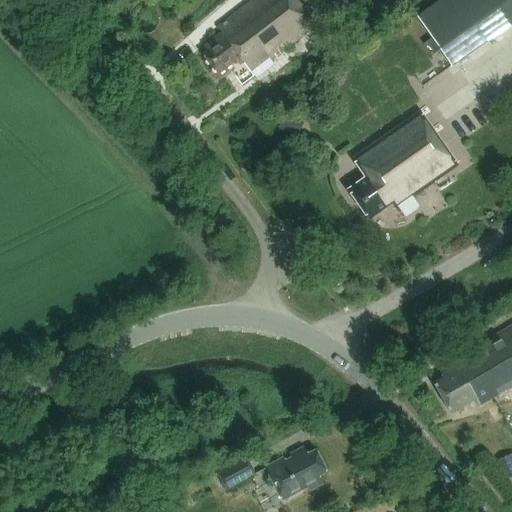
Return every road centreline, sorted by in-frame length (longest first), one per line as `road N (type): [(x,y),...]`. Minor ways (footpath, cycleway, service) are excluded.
road 1 (residential): [(256,320),(264,252),(249,214),(134,67),(65,0)]
road 2 (tertiary): [(476,511),(343,359),(305,335),(256,320)]
road 3 (tertiary): [(0,405),(167,327),(256,320)]
